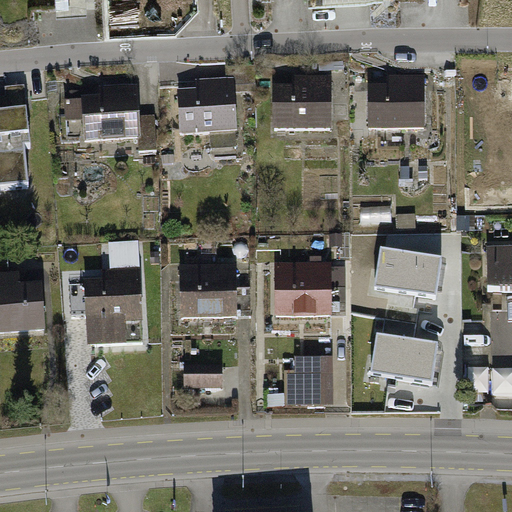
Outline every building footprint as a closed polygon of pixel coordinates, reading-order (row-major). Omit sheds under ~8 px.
[(304,90),(286,91),(287,136),(346,134),(344,79),(304,81),(304,90)] [(379,133),(437,133),(437,80),(394,80),(394,87),(378,87),(379,133)] [(209,94),(188,96),(192,139),(254,134),(250,82),(208,85),(209,94)] [(152,141),(147,87),(108,91),(109,100),(74,103),(77,138),(100,136),(101,146),(152,141)] [(46,110),(0,116),(0,168),(1,175),(11,179),(13,194),(45,189),(40,152),(45,151),(43,141),(50,140),(46,110)] [(511,251),(495,251),(496,295),(511,294),(511,251)] [(400,278),(381,278),(382,321),(438,319),(437,265),(400,266),(400,278)] [(342,266),(285,267),(287,319),(343,318),(342,266)] [(248,267),(192,268),(193,322),(249,321),(248,267)] [(27,275),(0,278),(0,307),(3,308),(7,340),(57,334),(51,286),(28,288),(27,275)] [(153,276),(94,281),(100,353),(141,350),(139,328),(157,326),(153,276)] [(374,383),(438,392),(445,345),(380,336),(374,383)] [(226,391),(226,368),(187,367),(187,390),(226,391)] [(511,369),(495,370),(496,395),(511,394),(511,369)] [(331,374),(292,374),(292,409),(331,408),(331,374)]
